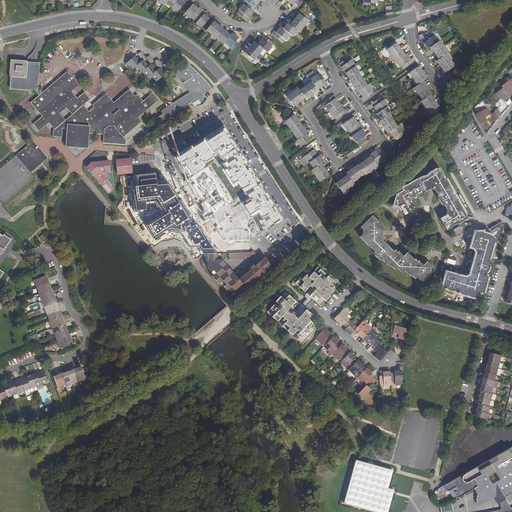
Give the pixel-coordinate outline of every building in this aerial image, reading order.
[(185,4),(180,0),(178,0),(171,8),(177,13),(185,4)] [(244,0),(248,3),(246,6),(253,12),(256,10),(254,8),(259,3),(255,0),(244,0)] [(287,0),(287,1),(292,6),(291,7),(294,10),(300,2),(298,0),(297,0),(287,0)] [(192,4),(184,14),(189,19),(190,18),(193,21),(202,9),(199,7),(197,9),(192,4)] [(246,6),(243,4),(239,10),(240,11),(237,13),(248,23),(251,20),(248,18),(253,12),(246,6)] [(205,12),(202,9),(193,21),(196,23),(195,24),(200,29),(209,19),(204,14),(205,12)] [(299,14),(294,19),(304,27),(308,21),(299,14)] [(294,19),(290,25),(297,31),(299,33),(304,27),(294,19)] [(219,26),(213,21),(206,31),(211,36),(219,26)] [(287,23),(283,29),(290,35),(292,37),(297,31),(290,25),(287,23)] [(225,31),(219,26),(211,36),(217,40),(225,31)] [(274,30),(271,33),(282,43),(284,40),(286,41),(290,35),(283,29),(280,27),(276,32),(274,30)] [(230,36),(225,31),(217,40),(223,45),(224,44),(230,36)] [(238,38),(233,33),(230,36),(224,44),(230,48),(229,49),(232,52),(238,44),(235,42),(238,38)] [(431,33),(419,42),(421,45),(424,44),(428,49),(430,48),(438,42),(434,36),(433,36),(431,33)] [(263,40),(258,45),(264,50),(268,54),(272,48),(272,47),(274,44),(263,35),(261,38),(263,40)] [(438,42),(430,48),(434,54),(444,47),(440,41),(438,42)] [(255,42),(250,48),(259,56),(264,50),(258,45),(255,42)] [(400,49),(396,43),(387,49),(386,47),(383,49),(383,51),(383,52),(387,58),(390,56),(400,49)] [(444,47),(434,54),(439,60),(446,54),(449,52),(444,47)] [(250,48),(245,53),(254,62),(259,56),(250,48)] [(400,49),(390,56),(395,62),(396,61),(404,55),(400,49)] [(152,74),(157,81),(166,73),(161,67),(163,66),(159,58),(156,60),(160,67),(158,69),(153,63),(154,63),(150,55),(147,57),(151,64),(149,66),(143,60),(145,59),(141,51),(138,53),(142,61),(140,62),(134,56),(125,63),(131,70),(134,67),(140,74),(143,71),(149,77),(152,74)] [(404,55),(396,61),(400,67),(401,67),(403,70),(415,61),(412,58),(410,60),(406,54),(404,55)] [(439,60),(436,62),(440,67),(450,60),(446,54),(439,60)] [(342,66),(346,72),(356,65),(357,65),(353,59),(351,60),(349,57),(339,64),(341,67),(342,66)] [(48,132),(48,138),(57,139),(57,130),(61,130),(60,138),(63,138),(63,144),(73,156),(85,147),(86,134),(98,135),(98,132),(101,132),(101,134),(100,143),(123,144),(123,140),(121,137),(119,135),(136,120),(134,118),(142,112),(136,105),(138,103),(132,96),(130,97),(124,91),(115,99),(121,106),(116,109),(110,115),(107,113),(106,111),(113,105),(111,102),(105,96),(98,101),(97,100),(89,106),(91,108),(93,110),(86,116),(78,107),(80,105),(86,101),(80,94),(75,98),(73,99),(67,93),(65,94),(61,90),(73,80),(67,73),(55,83),(53,80),(46,86),(48,89),(41,94),(40,92),(34,85),(35,62),(25,61),(25,60),(8,58),(7,76),(8,76),(7,87),(30,88),(36,95),(28,102),(34,109),(36,107),(42,114),(39,116),(32,121),(39,129),(45,123),(51,130),(48,132)] [(450,60),(440,67),(445,74),(455,67),(450,60)] [(191,93),(174,104),(174,105),(166,110),(167,112),(163,114),(155,119),(158,123),(162,121),(162,120),(164,120),(165,120),(166,119),(167,119),(168,119),(170,118),(171,118),(171,117),(198,100),(201,105),(202,105),(203,105),(204,104),(204,103),(205,102),(205,101),(206,101),(207,99),(203,94),(212,89),(209,85),(206,81),(202,77),(187,63),(175,72),(175,74),(175,75),(176,76),(176,77),(176,78),(177,79),(178,80),(179,81),(180,82),(181,83),(182,83),(183,84),(184,83),(191,93)] [(356,65),(346,72),(351,78),(359,73),(361,71),(362,71),(357,65),(356,65)] [(418,66),(408,74),(413,80),(423,72),(418,66)] [(53,80),(55,83),(67,73),(65,70),(53,80)] [(423,72),(413,80),(417,85),(423,81),(427,78),(423,72)] [(315,74),(309,78),(312,82),(316,89),(322,85),(324,87),(327,85),(319,73),(316,75),(315,74)] [(351,78),(349,80),(353,86),(363,79),(359,73),(351,78)] [(503,88),(509,95),(511,92),(511,87),(511,86),(511,78),(502,86),(503,88)] [(363,79),(353,86),(358,92),(359,91),(367,85),(363,79)] [(65,94),(67,93),(69,91),(77,85),(73,80),(61,90),(65,94)] [(417,85),(413,88),(418,94),(428,87),(423,81),(417,85)] [(312,82),(306,86),(313,96),(319,92),(316,89),(312,82)] [(361,99),(363,102),(374,93),(372,90),(373,90),(369,84),(367,85),(359,91),(363,97),(361,99)] [(306,86),(300,90),(305,98),(307,100),(313,96),(306,86)] [(428,87),(418,94),(422,100),(430,95),(432,93),(428,87)] [(298,88),(292,93),(299,102),(305,98),(300,90),(298,88)] [(502,97),(505,101),(510,97),(509,95),(503,88),(493,95),(498,101),(502,97)] [(138,103),(144,110),(158,98),(152,91),(140,101),(138,103)] [(292,93),(286,97),(293,107),(299,102),(292,93)] [(132,96),(138,103),(140,101),(134,94),(132,96)] [(325,106),(329,112),(340,105),(336,99),(337,98),(334,95),(325,102),(327,105),(325,106)] [(422,100),(420,102),(424,108),(434,100),(430,95),(422,100)] [(373,108),(377,114),(386,107),(388,106),(384,100),(382,101),(380,98),(369,106),(371,109),(373,108)] [(111,102),(113,105),(114,107),(116,109),(121,106),(115,99),(111,102)] [(434,100),(424,108),(428,114),(438,107),(434,100)] [(136,105),(142,112),(144,110),(138,103),(136,105)] [(174,104),(161,112),(163,114),(167,112),(166,110),(174,105),(174,104)] [(340,105),(329,112),(333,118),(334,118),(336,120),(348,112),(346,109),(344,110),(340,105)] [(377,114),(376,114),(381,120),(388,115),(390,113),(386,107),(377,114)] [(475,114),(481,124),(487,121),(485,117),(490,114),(487,108),(475,114)] [(284,121),(289,128),(299,121),(294,115),(284,121)] [(381,120),(379,122),(383,128),(393,121),(388,115),(381,120)] [(347,130),(350,133),(361,125),(359,122),(357,123),(353,117),(342,125),(346,131),(347,130)] [(119,135),(121,137),(138,122),(136,120),(119,135)] [(30,124),(36,131),(39,129),(32,121),(30,124)] [(299,121),(289,128),(293,134),(303,127),(299,121)] [(393,121),(383,128),(387,134),(389,133),(397,127),(393,121)] [(361,125),(350,133),(352,136),(351,137),(355,143),(357,142),(359,145),(366,140),(363,137),(366,135),(362,130),(364,128),(361,125)] [(397,127),(389,133),(393,139),(391,140),(393,143),(405,135),(402,132),(403,132),(399,125),(397,127)] [(503,131),(506,134),(511,128),(508,125),(503,131)] [(223,126),(173,157),(184,174),(186,173),(190,178),(210,165),(233,201),(227,205),(249,240),(282,219),(268,196),(266,197),(265,194),(266,193),(246,161),(244,162),(243,160),(244,159),(232,140),(231,141),(229,138),(231,138),(223,126)] [(303,127),(293,134),(298,140),(306,134),(307,133),(303,127)] [(241,143),(247,139),(243,133),(237,136),(241,143)] [(298,140),(296,141),(300,147),(310,140),(306,134),(298,140)] [(16,156),(30,173),(42,163),(39,160),(45,155),(33,141),(16,156)] [(375,150),(370,155),(371,156),(377,165),(383,161),(383,160),(386,158),(378,146),(374,149),(375,150)] [(303,158),(307,164),(309,163),(317,157),(313,151),(314,150),(312,147),(303,154),(305,157),(303,158)] [(485,207),(488,212),(511,198),(511,190),(510,192),(507,187),(511,184),(511,183),(495,152),(458,170),(479,210),(485,207)] [(317,157),(309,163),(313,169),(321,164),(323,162),(319,156),(317,157)] [(371,156),(364,160),(372,171),(378,166),(377,165),(371,156)] [(131,158),(118,159),(118,162),(116,162),(117,175),(132,173),(131,158)] [(364,160),(358,165),(365,174),(365,175),(372,171),(364,160)] [(91,162),(86,167),(108,194),(114,189),(113,187),(114,186),(112,171),(110,171),(109,163),(107,163),(107,161),(91,162)] [(313,169),(311,171),(315,176),(325,169),(321,164),(313,169)] [(358,164),(352,169),(359,179),(365,174),(358,165),(358,164)] [(439,218),(447,231),(450,229),(452,226),(455,224),(459,224),(468,219),(457,201),(449,187),(439,168),(430,173),(428,175),(425,177),(422,178),(403,188),(405,191),(397,195),(391,206),(396,208),(401,217),(415,209),(410,200),(413,199),(413,200),(417,199),(420,197),(423,194),(422,193),(430,189),(435,190),(438,195),(438,196),(438,201),(440,203),(443,206),(444,205),(448,211),(446,215),(439,218)] [(325,169),(315,176),(319,182),(329,176),(325,169)] [(352,169),(346,173),(347,175),(353,183),(359,179),(352,169)] [(347,175),(341,179),(348,189),(354,185),(353,183),(347,175)] [(122,178),(123,185),(136,183),(135,176),(122,178)] [(341,179),(335,184),(342,193),(348,189),(341,179)] [(123,186),(124,200),(115,208),(118,211),(118,216),(123,216),(131,225),(147,218),(157,217),(156,210),(158,209),(156,206),(155,202),(154,196),(149,192),(148,187),(143,187),(143,183),(123,186)] [(160,201),(160,206),(166,211),(196,207),(201,202),(210,201),(209,190),(198,186),(173,189),(168,185),(159,195),(160,201)] [(156,210),(157,217),(163,216),(166,215),(201,210),(201,202),(196,207),(166,211),(160,206),(160,201),(155,202),(156,206),(158,209),(156,210)] [(207,238),(207,243),(212,238),(212,233),(209,233),(201,217),(202,217),(201,216),(219,206),(218,203),(195,215),(207,238)] [(201,217),(209,233),(212,233),(233,232),(232,224),(222,206),(221,207),(219,206),(201,216),(202,217),(201,217)] [(362,230),(362,235),(360,237),(374,251),(373,252),(373,253),(374,254),(376,256),(378,258),(380,260),(382,259),(383,261),(386,263),(388,265),(390,266),(392,268),(395,270),(397,268),(400,270),(401,269),(403,270),(406,272),(409,275),(412,276),(415,279),(416,278),(420,279),(421,278),(424,280),(434,269),(426,261),(423,265),(418,260),(417,261),(415,259),(414,259),(407,252),(403,256),(398,252),(397,252),(395,250),(393,252),(381,240),(384,237),(382,235),(382,230),(385,227),(373,215),(360,227),(362,230)] [(474,248),(476,252),(470,276),(465,278),(446,272),(442,286),(446,287),(445,287),(448,289),(452,291),(456,291),(456,289),(459,290),(458,292),(461,295),(475,298),(476,295),(480,292),(483,293),(488,277),(484,276),(485,273),(486,273),(488,270),(489,266),(489,262),(488,262),(488,260),(489,260),(493,243),(496,244),(500,241),(504,225),(502,224),(502,223),(501,222),(484,231),(483,233),(482,233),(483,232),(475,232),(471,247),(474,248)] [(0,277),(4,273),(0,270),(0,254),(12,238),(5,233),(3,237),(0,234),(0,277)] [(202,247),(202,249),(208,254),(240,253),(240,248),(243,248),(243,242),(238,242),(237,238),(212,238),(207,243),(202,243),(202,247)] [(240,253),(227,254),(227,260),(250,260),(256,256),(253,251),(250,253),(249,253),(247,253),(240,253)] [(181,261),(179,255),(176,256),(175,253),(173,254),(175,262),(181,261)] [(216,254),(208,254),(208,260),(212,264),(210,266),(213,270),(216,273),(214,275),(221,282),(223,281),(226,284),(224,286),(227,290),(231,286),(235,291),(243,283),(248,285),(260,275),(265,274),(269,271),(266,267),(260,261),(237,280),(220,260),(216,260),(216,254)] [(265,256),(260,261),(266,267),(269,264),(267,261),(268,260),(265,256)] [(310,297),(320,305),(329,295),(340,282),(330,273),(328,276),(318,267),(309,277),(307,275),(302,280),(300,278),(295,283),(305,291),(312,284),(316,288),(313,292),(311,290),(309,292),(307,293),(306,295),(305,297),(308,299),(310,297)] [(212,276),(219,284),(221,282),(214,275),(212,276)] [(34,281),(36,287),(49,283),(48,280),(47,279),(46,279),(45,277),(34,281)] [(36,287),(39,294),(50,290),(49,287),(50,287),(49,283),(36,287)] [(39,294),(42,301),(54,297),(53,294),(52,292),(51,293),(50,290),(39,294)] [(267,312),(302,344),(316,328),(306,319),(310,314),(300,305),(295,310),(291,306),(296,301),(285,292),(267,312)] [(42,301),(44,308),(55,304),(54,301),(55,300),(54,297),(42,301)] [(44,308),(47,315),(59,310),(58,308),(58,306),(56,307),(55,304),(44,308)] [(340,323),(343,325),(348,320),(345,317),(349,314),(343,308),(334,318),(340,323)] [(47,315),(50,321),(61,317),(59,315),(61,314),(59,310),(47,315)] [(50,321),(52,329),(64,324),(63,322),(63,320),(62,320),(61,317),(50,321)] [(345,329),(350,334),(354,329),(360,324),(354,319),(351,322),(348,320),(343,325),(346,328),(345,329)] [(356,333),(362,338),(371,328),(366,323),(362,326),(360,324),(354,329),(357,332),(356,333)] [(52,329),(55,335),(66,331),(65,329),(66,328),(65,327),(64,324),(52,329)] [(398,334),(397,338),(404,340),(407,329),(395,326),(393,332),(398,334)] [(368,342),(371,345),(376,339),(374,337),(377,333),(371,328),(362,338),(367,343),(368,342)] [(322,342),(325,344),(330,339),(327,336),(330,334),(324,329),(315,339),(321,344),(322,342)] [(55,335),(57,342),(70,337),(69,335),(68,333),(67,334),(66,331),(55,335)] [(57,342),(60,349),(71,345),(70,342),(71,341),(70,340),(70,337),(57,342)] [(330,349),(333,352),(338,347),(336,344),(338,341),(332,337),(330,339),(325,344),(323,346),(329,351),(330,349)] [(374,356),(378,361),(386,352),(377,344),(379,342),(376,339),(371,345),(374,347),(372,349),(377,353),(374,356)] [(339,357),(341,360),(347,354),(344,351),(346,349),(341,344),(338,347),(333,352),(332,354),(337,359),(339,357)] [(370,348),(367,351),(373,356),(376,354),(372,350),(373,350),(370,348)] [(349,364),(351,366),(357,360),(354,358),(355,357),(349,352),(347,354),(341,360),(340,362),(345,367),(349,364)] [(488,355),(487,359),(500,362),(502,356),(490,352),(490,355),(488,355)] [(487,362),(487,365),(498,368),(500,362),(487,359),(486,362),(487,362)] [(357,371),(360,374),(365,368),(362,366),(363,365),(358,360),(357,360),(351,366),(348,370),(354,375),(357,371)] [(485,368),(484,371),(496,375),(500,376),(502,369),(498,368),(487,365),(486,368),(485,368)] [(75,370),(79,382),(86,379),(82,368),(79,369),(79,368),(77,369),(75,370)] [(366,379),(368,382),(373,377),(374,376),(371,374),(371,373),(366,368),(365,368),(360,374),(357,377),(363,383),(366,379)] [(68,374),(72,384),(79,382),(75,370),(72,371),(70,371),(71,373),(68,374)] [(32,376),(36,386),(47,382),(43,371),(39,373),(32,376)] [(394,380),(395,385),(402,385),(401,371),(393,371),(393,373),(390,373),(391,381),(394,380)] [(484,375),(483,378),(495,381),(496,375),(484,371),(483,375),(484,375)] [(379,377),(380,385),(383,384),(383,386),(391,385),(391,381),(390,373),(390,372),(382,372),(383,374),(383,377),(379,377)] [(61,375),(65,387),(72,384),(68,374),(65,375),(65,373),(63,374),(61,375)] [(54,379),(58,390),(65,387),(61,375),(58,376),(57,376),(57,378),(54,379)] [(20,380),(24,391),(26,395),(29,394),(27,390),(36,386),(32,376),(25,379),(24,378),(20,380)] [(367,383),(371,386),(376,380),(373,377),(368,382),(367,383)] [(481,380),(480,384),(493,387),(495,381),(483,378),(483,380),(481,380)] [(9,385),(12,395),(24,391),(20,380),(16,382),(9,385)] [(480,388),(480,390),(491,393),(493,387),(480,384),(479,387),(480,388)] [(0,387),(0,397),(1,400),(12,395),(9,385),(1,388),(0,387)] [(358,393),(367,402),(372,397),(367,393),(370,390),(365,385),(358,393)] [(480,394),(479,397),(491,400),(492,394),(491,393),(480,390),(479,394),(480,394)] [(478,401),(477,403),(489,407),(491,400),(479,397),(478,397),(477,400),(478,401)] [(477,407),(477,410),(488,413),(489,409),(490,407),(489,407),(477,403),(476,407),(477,407)] [(475,412),(474,416),(487,420),(489,413),(488,413),(477,410),(476,413),(475,412)] [(475,501),(478,505),(493,496),(497,503),(502,500),(505,499),(504,497),(501,493),(511,487),(510,484),(511,483),(510,480),(511,479),(510,477),(511,476),(511,447),(511,446),(487,460),(489,463),(482,467),(480,464),(439,487),(442,491),(447,488),(452,497),(456,494),(458,497),(473,488),(477,485),(481,492),(479,494),(478,494),(477,494),(477,495),(477,496),(477,497),(476,498),(477,499),(476,500),(475,501)] [(387,511),(392,496),(388,488),(392,470),(356,460),(344,503),(376,511),(387,511)] [(501,493),(504,497),(508,495),(507,494),(511,491),(511,476),(510,477),(511,479),(510,480),(511,483),(510,484),(511,487),(501,493)] [(508,504),(505,499),(502,500),(506,508),(498,511),(504,511),(511,509),(510,508),(508,504)]
